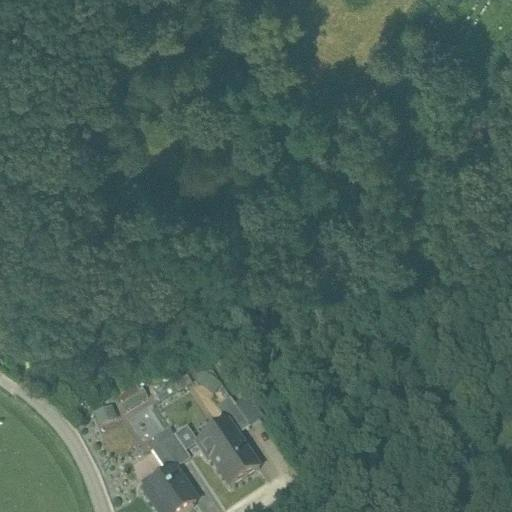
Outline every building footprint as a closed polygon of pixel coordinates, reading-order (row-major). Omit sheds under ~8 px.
[(141,390),(117,404),(124,416),(148,402),(141,390)] [(231,402),(217,412),(222,418),(236,409),(231,402)] [(250,430),(236,409),(222,418),(227,427),(236,440),(237,439),(250,430)] [(198,446),(188,431),(175,439),(186,455),(197,448),(210,466),(212,465),(231,492),(260,472),(237,439),(236,440),(227,427),(198,446)] [(175,439),(162,448),(178,471),(191,462),(186,455),(175,439)] [(181,484),(174,473),(145,493),(158,511),(187,511),(196,506),(189,496),(191,494),(183,482),(181,484)]
